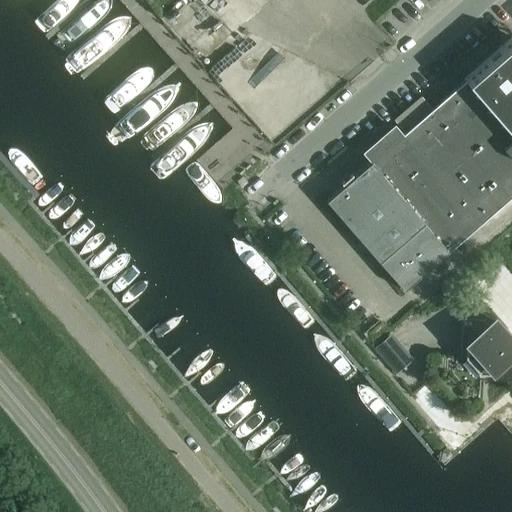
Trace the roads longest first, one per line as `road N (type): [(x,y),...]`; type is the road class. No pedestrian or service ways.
road 1 (unclassified): [(231,511),(0,242)]
road 2 (unclassified): [(244,206),(481,0)]
road 3 (primary): [(103,511),(0,384)]
